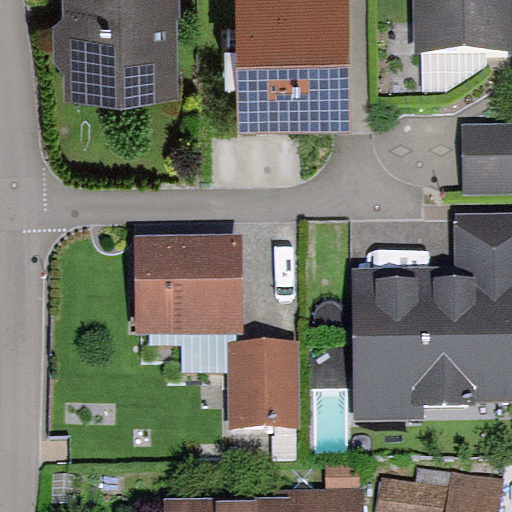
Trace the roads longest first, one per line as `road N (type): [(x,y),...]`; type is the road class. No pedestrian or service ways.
road 1 (residential): [(23,207),(404,207)]
road 2 (residential): [(23,207),(16,511)]
road 3 (residential): [(0,9),(23,207)]
